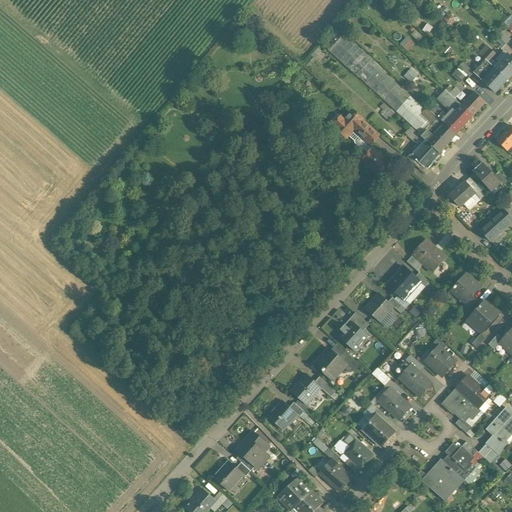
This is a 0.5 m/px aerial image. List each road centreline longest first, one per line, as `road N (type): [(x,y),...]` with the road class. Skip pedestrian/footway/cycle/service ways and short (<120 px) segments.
road 1 (residential): [(421,198),(341,304),(150,511)]
road 2 (residential): [(511,100),(421,198)]
road 3 (residential): [(421,198),(511,289)]
